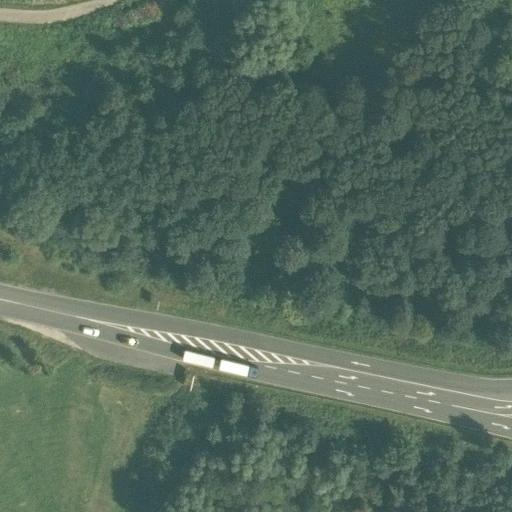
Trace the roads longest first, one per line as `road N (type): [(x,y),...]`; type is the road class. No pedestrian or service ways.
road 1 (secondary): [(0,299),(444,396)]
road 2 (track): [(0,9),(142,0)]
road 3 (track): [(96,511),(129,393)]
